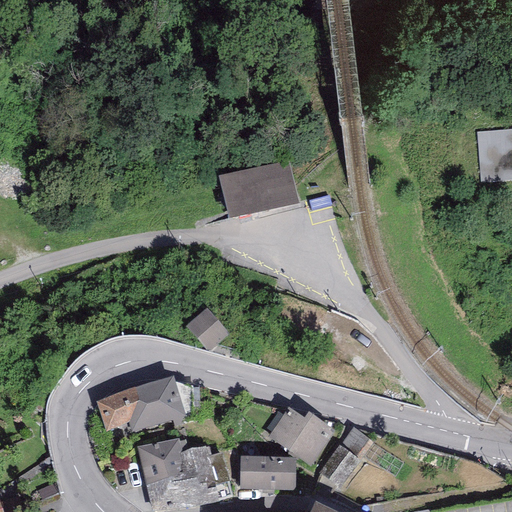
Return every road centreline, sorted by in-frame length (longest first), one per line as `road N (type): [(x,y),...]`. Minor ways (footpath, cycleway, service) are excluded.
road 1 (secondary): [(456,434),(131,360),(93,377),(71,407),(68,447),(98,508)]
road 2 (residential): [(456,434),(336,277),(283,241),(213,230)]
